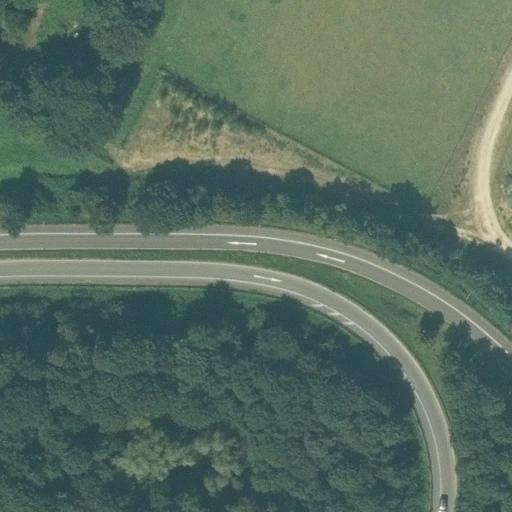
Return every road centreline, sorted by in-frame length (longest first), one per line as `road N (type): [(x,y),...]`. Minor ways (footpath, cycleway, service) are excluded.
road 1 (motorway): [(0,268),(226,269),(328,296),(396,349),(433,407),(447,462),(447,511)]
road 2 (motorway): [(511,367),(440,306),(343,258),(226,240),(0,241)]
